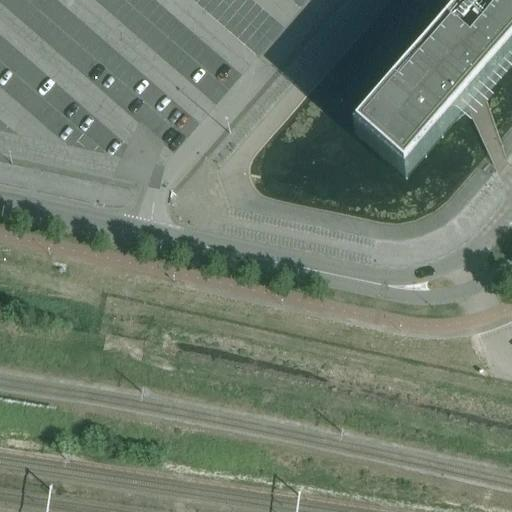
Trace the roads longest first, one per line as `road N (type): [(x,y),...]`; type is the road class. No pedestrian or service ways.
road 1 (unclassified): [(348,277),(0,203)]
road 2 (unclassified): [(511,210),(477,250),(451,263),(419,275),(348,277)]
road 3 (unclassified): [(348,277),(423,296),(461,292),(511,266)]
